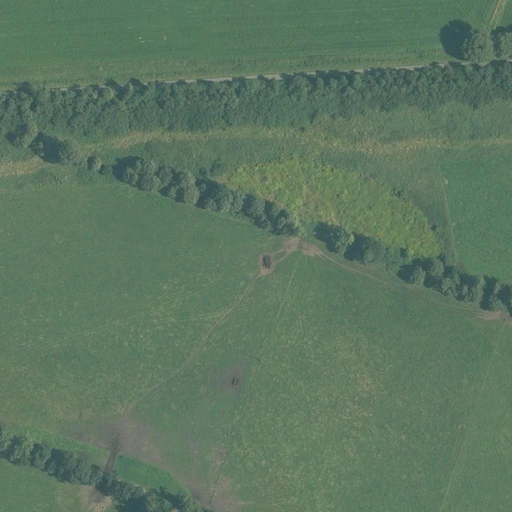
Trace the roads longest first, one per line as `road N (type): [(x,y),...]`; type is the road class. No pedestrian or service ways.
road 1 (track): [(511,62),(0,94)]
road 2 (track): [(196,511),(0,441)]
